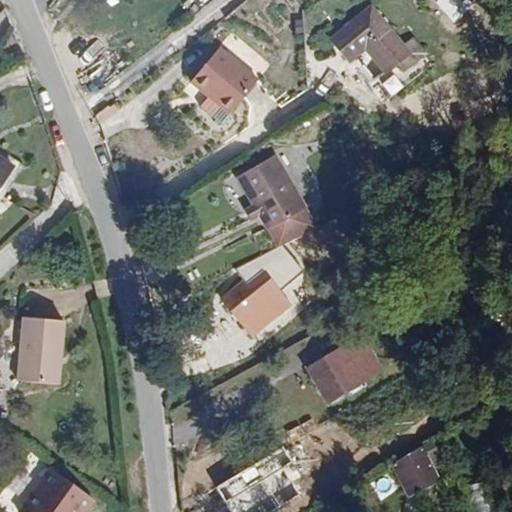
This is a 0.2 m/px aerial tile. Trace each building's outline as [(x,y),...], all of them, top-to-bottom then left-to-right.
[(370,51),(391,75),(402,66),(414,56),(410,52),(377,12),(339,44),(355,63),(370,51)] [(431,57),(420,44),(410,52),(414,56),(402,66),(409,75),(431,57)] [(241,109),(264,82),(225,49),(199,81),(217,96),(209,106),(224,119),(222,122),(228,126),(232,126),(244,112),(241,109)] [(2,157),(0,159),(0,195),(19,169),(2,157)] [(273,234),(309,213),(278,161),(244,182),(273,234)] [(368,273),(360,263),(324,288),(331,299),(368,273)] [(294,307),(265,273),(251,285),(249,283),(226,302),(256,338),(294,307)] [(60,310),(22,317),(33,377),(71,370),(60,310)] [(386,376),(377,359),(360,369),(348,349),(310,371),(331,409),(386,376)] [(426,450),(438,474),(456,466),(447,449),(440,452),(436,444),(426,450)] [(426,450),(393,469),(405,490),(438,474),(426,450)] [(90,511),(97,501),(53,471),(25,511),(90,511)] [(444,486),(438,474),(405,490),(411,501),(444,486)] [(471,482),(472,511),(489,511),(489,482),(471,482)]
